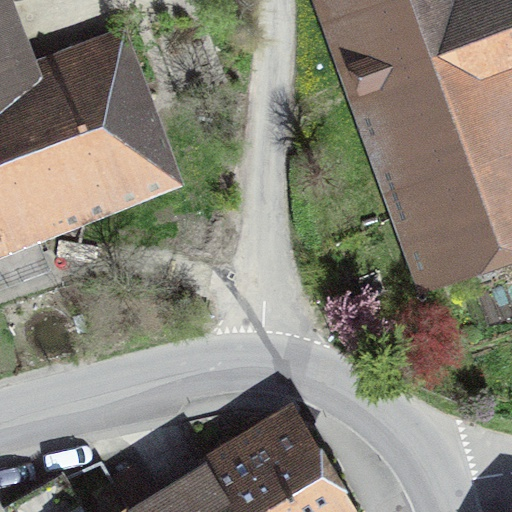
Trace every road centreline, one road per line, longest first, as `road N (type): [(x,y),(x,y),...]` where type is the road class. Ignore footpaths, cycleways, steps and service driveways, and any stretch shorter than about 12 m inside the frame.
road 1 (unclassified): [(275,0),(265,363)]
road 2 (tertiary): [(0,420),(265,363)]
road 3 (tertiary): [(265,363),(320,375),(382,410),(419,450),(439,490)]
